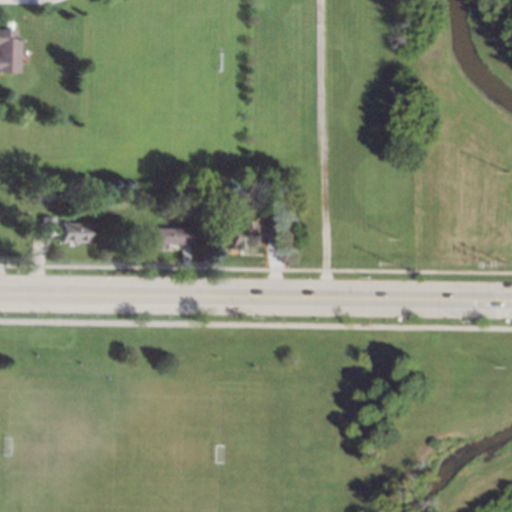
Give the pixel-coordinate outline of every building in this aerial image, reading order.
[(0,28),(14,29),(14,38),(18,38),(16,71),(0,70),(0,28)] [(191,203),(178,203),(178,191),(190,191),(191,203)] [(53,225),(59,225),(59,221),(86,222),(86,241),(74,241),(74,243),(68,242),(68,241),(59,240),(60,233),(40,233),(41,215),(53,216),(53,225)] [(284,234),(265,234),(265,216),(284,216),(284,234)] [(197,242),(190,242),(190,243),(161,242),(161,246),(152,246),(153,226),(197,227),(197,242)] [(251,227),(251,244),(243,244),(242,248),(229,248),(230,226),(251,227)]
